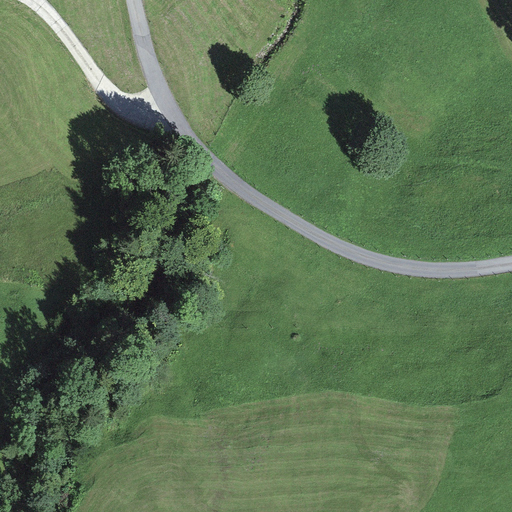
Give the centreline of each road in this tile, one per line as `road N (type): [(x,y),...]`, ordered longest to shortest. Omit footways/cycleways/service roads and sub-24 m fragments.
road 1 (unclassified): [(511,263),(407,268),(366,258),(244,195),(168,111),(135,0)]
road 2 (track): [(168,111),(108,96),(29,0)]
